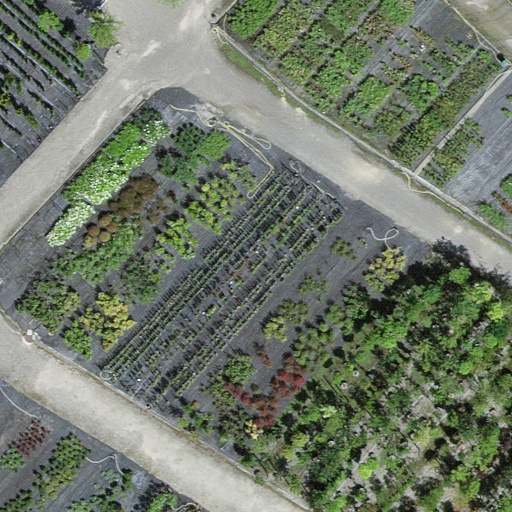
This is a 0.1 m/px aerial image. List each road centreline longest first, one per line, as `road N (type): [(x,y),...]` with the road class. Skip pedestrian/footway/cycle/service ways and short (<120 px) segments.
road 1 (track): [(140,0),(511,252)]
road 2 (track): [(228,511),(0,358)]
road 3 (track): [(188,0),(0,194)]
